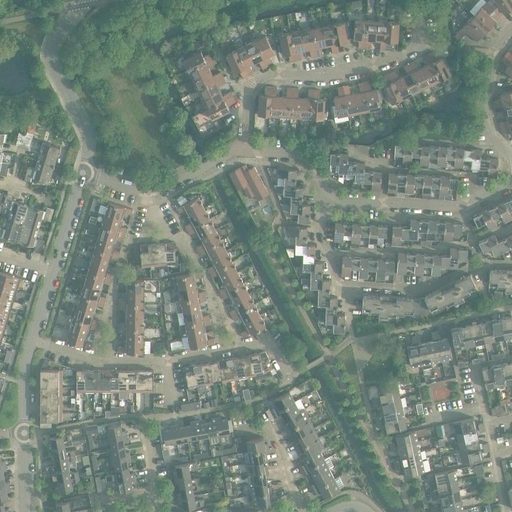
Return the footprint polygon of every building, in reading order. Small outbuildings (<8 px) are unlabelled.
[(489,0),(487,2),(499,17),(503,13),(509,10),(511,13),(511,12),(511,6),(507,0),(489,0)] [(474,16),(491,31),(494,28),(491,25),(495,21),(499,17),(487,2),(481,8),(474,16)] [(491,31),(474,16),(462,28),(466,32),(477,41),(485,32),(488,35),(491,31)] [(364,49),(366,21),(355,20),(353,39),(359,39),(358,48),(364,49)] [(366,21),(364,49),(370,49),(371,40),(375,41),(377,21),(366,21)] [(377,21),(375,41),(381,41),(380,50),(385,50),(387,22),(377,21)] [(333,24),(338,52),(344,51),(343,42),(348,41),(344,22),(333,24)] [(387,22),(385,50),(391,51),(392,42),(398,42),(399,23),(387,22)] [(322,27),(326,46),(331,45),(332,53),(338,52),(333,24),(322,27)] [(311,29),(317,56),(323,55),(321,47),(326,46),(322,27),(311,29)] [(458,32),(455,35),(460,39),(466,32),(462,28),(458,32)] [(301,31),(305,50),(310,49),(311,58),(317,56),(311,29),(301,31)] [(290,33),(296,61),(302,60),(300,51),(305,50),(301,31),(290,33)] [(296,61),(290,33),(280,35),(283,54),(288,53),(290,62),(296,61)] [(255,41),(268,66),(273,64),(269,55),(274,53),(268,41),(271,40),(268,34),(255,41)] [(201,39),(192,44),(194,49),(204,45),(201,39)] [(246,45),(254,63),(258,61),(262,69),(268,66),(255,41),(246,45)] [(236,50),(248,76),(254,73),(250,65),(254,63),(246,45),(236,50)] [(239,70),(243,78),(248,76),(236,50),(224,56),(227,62),(229,62),(234,72),(239,70)] [(188,70),(214,58),(211,53),(204,56),(201,51),(183,60),(188,70)] [(429,54),(441,80),(451,75),(442,57),(437,60),(433,52),(429,54)] [(427,65),(423,67),(431,85),(441,80),(429,54),(423,57),(427,65)] [(511,61),(504,55),(501,60),(508,66),(504,70),(511,76),(511,61)] [(214,58),(188,70),(193,80),(211,71),(209,67),(216,63),(214,58)] [(421,90),(431,85),(423,67),(418,69),(414,61),(409,63),(421,90)] [(403,77),(412,94),(421,90),(409,63),(404,66),(408,74),(403,77)] [(412,94),(403,77),(399,79),(395,70),(389,73),(402,99),(412,94)] [(198,90),(223,77),(220,72),(213,76),(211,71),(193,80),(198,90)] [(392,104),(402,99),(389,73),(384,76),(388,84),(381,88),(384,97),(388,95),(392,104)] [(223,77),(198,90),(202,100),(220,91),(218,86),(226,83),(223,77)] [(364,83),(370,110),(381,108),(377,89),(372,90),(370,81),(364,83)] [(355,94),(359,112),(370,110),(364,83),(358,84),(360,93),(355,94)] [(343,87),(349,114),(359,112),(355,94),(350,95),(348,86),(343,87)] [(269,115),(271,87),(265,87),(264,95),(259,95),(258,106),(255,106),(255,111),(258,111),(258,115),(269,115)] [(271,87),(269,115),(280,116),(281,96),(276,96),(276,88),(271,87)] [(349,114),(343,87),(337,88),(339,97),(334,98),(337,117),(349,114)] [(281,96),(280,116),(291,117),(292,89),(287,88),(286,97),(281,96)] [(292,89),(291,117),(301,117),(303,98),(298,97),(298,89),(292,89)] [(303,98),(301,117),(312,118),(314,90),(308,90),(308,98),(303,98)] [(314,90),(312,118),(323,119),(326,119),(327,113),(323,113),(324,99),(319,99),(320,91),(314,90)] [(494,107),(511,102),(511,90),(499,94),(501,99),(493,101),(494,107)] [(220,91),(202,100),(207,109),(232,97),(230,92),(222,95),(220,91)] [(232,97),(207,109),(212,119),(230,111),(228,106),(235,102),(232,97)] [(511,102),(494,107),(496,113),(504,111),(506,115),(511,113),(511,102)] [(511,113),(506,115),(507,120),(499,122),(500,128),(511,124),(511,113)] [(511,124),(500,128),(502,133),(510,131),(511,136),(511,124)] [(29,129),(28,135),(26,134),(23,146),(30,148),(33,136),(32,136),(34,131),(29,129)] [(23,146),(26,134),(19,133),(16,144),(23,146)] [(41,162),(55,166),(60,148),(43,143),(40,151),(44,152),(41,162)] [(412,156),(413,145),(405,145),(405,144),(402,143),(402,144),(396,144),(395,155),(403,155),(402,163),(412,164),(412,156)] [(412,156),(420,157),(420,165),(429,165),(429,157),(430,146),(422,146),(422,145),(419,145),(413,145),(412,156)] [(429,157),(438,158),(437,166),(446,166),(447,158),(446,158),(447,147),(440,147),(440,146),(436,146),(436,147),(430,146),(429,157)] [(446,158),(447,158),(455,159),(454,167),(463,168),(464,160),(463,160),(464,149),(457,148),(457,147),(454,147),(454,148),(447,147),(446,158)] [(463,160),(464,160),(471,160),(471,168),(480,169),(481,158),(482,150),(474,149),(470,148),(470,149),(464,149),(463,160)] [(348,162),(349,154),(340,153),(340,152),(337,152),(337,153),(331,153),(330,164),(339,164),(338,172),(339,172),(344,172),(347,173),(348,162)] [(481,158),(480,169),(488,169),(488,178),(497,179),(498,159),(490,158),(487,157),(487,158),(481,158)] [(348,162),(347,173),(355,173),(354,181),(360,181),(364,182),(365,171),(365,163),(357,162),(357,161),(354,161),(354,162),(348,162)] [(0,174),(6,176),(8,164),(0,162),(0,174)] [(28,168),(24,180),(31,182),(32,178),(49,183),(51,177),(54,166),(55,166),(41,162),(38,171),(28,168)] [(246,165),(241,168),(229,174),(238,190),(243,187),(247,196),(253,193),(257,201),(269,194),(254,167),(248,170),(246,165)] [(54,166),(51,177),(60,180),(63,169),(54,166)] [(295,186),(295,180),(296,180),(296,178),(295,178),(296,169),(277,168),(276,177),(284,177),(283,186),(295,186)] [(365,171),(364,182),(371,182),(371,190),(380,191),(381,173),(374,172),(374,171),(371,171),(371,172),(365,171)] [(388,173),(387,191),(396,192),(397,184),(405,185),(406,174),(401,174),(401,173),(398,173),(398,174),(388,173)] [(405,185),(404,192),(413,193),(414,185),(422,186),(423,186),(423,175),(418,175),(418,174),(415,174),(415,175),(406,174),(405,185)] [(423,186),(422,186),(422,194),(430,194),(431,186),(439,187),(440,176),(435,176),(435,175),(432,175),(432,176),(423,175),(423,186)] [(439,187),(439,195),(444,195),(448,195),(448,188),(457,188),(458,178),(452,177),(453,176),(449,176),(449,177),(440,176),(439,187)] [(295,186),(283,186),(283,191),(283,195),(291,195),(290,203),(301,204),(302,198),(303,198),(303,195),(302,195),(302,187),(295,186)] [(10,220),(24,224),(29,206),(12,201),(13,197),(6,195),(2,207),(13,210),(10,220)] [(93,197),(90,209),(94,211),(98,199),(93,197)] [(189,215),(204,208),(198,197),(176,208),(179,213),(186,209),(189,215)] [(509,211),(504,201),(497,205),(496,204),(494,206),(489,209),(494,218),(501,215),(504,222),(511,218),(511,216),(509,211)] [(105,214),(121,219),(123,212),(131,214),(132,209),(109,202),(105,214)] [(301,204),(290,203),(290,204),(290,212),(298,213),(297,221),(308,222),(308,216),(309,216),(309,213),(308,213),(309,204),(301,204)] [(290,204),(280,204),(283,212),(290,212),(290,204)] [(29,206),(24,224),(37,228),(40,218),(50,222),(54,209),(47,207),(46,211),(29,206)] [(204,208),(189,215),(193,222),(185,226),(187,230),(209,219),(204,208)] [(494,218),(489,209),(481,212),(478,213),(478,214),(473,217),(478,226),(485,222),(489,230),(497,225),(494,218)] [(102,225),(125,233),(127,228),(119,226),(121,219),(105,214),(102,225)] [(209,219),(187,230),(190,234),(197,230),(200,237),(215,229),(209,219)] [(410,227),(409,238),(418,238),(419,230),(427,231),(428,220),(422,220),(422,219),(419,219),(419,220),(410,219),(410,227)] [(24,224),(10,220),(7,230),(0,227),(0,240),(0,241),(1,237),(18,242),(24,224)] [(427,231),(427,239),(435,240),(436,231),(444,232),(445,221),(439,221),(439,220),(436,220),(436,221),(428,220),(427,231)] [(444,232),(443,240),(453,241),(453,233),(462,233),(463,223),(457,222),(457,221),(454,221),(454,222),(445,221),(444,232)] [(343,233),(351,234),(352,234),(352,223),(347,223),(347,222),(343,222),(343,223),(335,222),(334,241),(343,241),(343,233)] [(352,234),(351,234),(351,242),(359,243),(360,243),(361,234),(369,235),(370,225),(364,224),(364,223),(361,223),(361,224),(352,223),(352,234)] [(24,224),(18,242),(35,247),(34,251),(41,253),(44,241),(34,238),(37,228),(24,224)] [(369,235),(368,243),(377,244),(378,236),(386,236),(387,226),(381,225),(381,224),(378,224),(378,225),(370,225),(369,235)] [(98,237),(114,242),(116,235),(124,237),(125,233),(102,225),(98,237)] [(306,244),(306,239),(307,239),(307,236),(306,236),(306,227),(288,226),(287,235),(295,236),(295,244),(306,244)] [(410,227),(404,227),(404,226),(401,226),(401,227),(393,226),(391,245),(401,245),(401,237),(409,238),(410,227)] [(215,229),(200,237),(204,243),(196,247),(198,251),(220,240),(215,229)] [(498,242),(495,234),(487,238),(487,237),(484,238),(485,239),(479,242),(484,252),(491,248),(495,255),(503,251),(498,242)] [(498,242),(503,251),(510,247),(511,251),(511,234),(506,238),(505,237),(503,238),(503,239),(498,242)] [(95,248),(118,256),(120,251),(112,248),(114,242),(98,237),(95,248)] [(220,240),(198,251),(201,256),(208,252),(211,258),(226,250),(220,240)] [(165,243),(167,265),(176,264),(174,242),(165,243)] [(157,244),(159,266),(167,265),(165,243),(157,244)] [(148,245),(150,267),(159,266),(157,244),(148,245)] [(306,244),(295,244),(295,253),(303,253),(302,261),(313,262),(313,261),(314,256),(314,253),(313,253),(314,244),(306,244)] [(150,267),(148,245),(139,245),(141,264),(142,267),(150,267)] [(450,256),(449,266),(458,267),(459,259),(467,260),(468,249),(462,248),(462,247),(459,247),(459,248),(450,247),(450,256)] [(91,260),(107,265),(109,258),(117,260),(118,256),(95,248),(91,260)] [(226,250),(211,258),(215,264),(207,268),(210,273),(231,261),(226,250)] [(415,264),(416,254),(410,253),(410,252),(407,251),(406,253),(398,252),(397,271),(406,272),(407,263),(415,264)] [(415,264),(414,272),(423,273),(424,264),(432,265),(433,255),(427,255),(427,253),(424,253),(424,254),(416,254),(415,264)] [(432,265),(432,273),(437,274),(441,274),(441,266),(449,266),(450,256),(444,256),(444,255),(441,254),(441,256),(433,255),(432,265)] [(342,257),(341,275),(350,276),(351,268),(359,268),(360,258),(354,258),(354,256),(351,256),(351,257),(342,257)] [(359,268),(358,276),(367,277),(368,269),(376,270),(377,259),(372,259),(372,257),(369,257),(368,259),(360,258),(359,268)] [(377,259),(376,270),(376,278),(381,278),(384,278),(385,270),(393,271),(394,261),(389,260),(389,259),(385,258),(385,260),(377,259)] [(107,265),(91,260),(88,272),(111,279),(113,274),(105,272),(107,265)] [(231,261),(210,273),(212,277),(219,273),(223,280),(237,272),(231,261)] [(321,279),(321,273),(322,273),(322,270),(321,270),(321,262),(313,261),(313,262),(302,261),(302,270),(310,270),(310,279),(321,279)] [(489,280),(489,284),(497,284),(497,288),(504,288),(503,292),(505,292),(505,296),(507,296),(508,292),(511,292),(511,271),(507,272),(507,271),(490,270),(489,280)] [(0,285),(17,290),(21,278),(0,272),(0,285)] [(84,283),(100,288),(102,281),(110,284),(111,279),(88,272),(84,283)] [(179,289),(195,286),(194,278),(202,277),(201,272),(176,276),(179,289)] [(218,290),(221,294),(243,283),(237,272),(223,280),(226,286),(218,290)] [(424,313),(431,312),(430,309),(437,305),(439,309),(445,306),(447,310),(449,309),(448,305),(454,302),(456,305),(462,302),(464,305),(466,304),(464,301),(466,300),(464,297),(471,294),(469,290),(476,287),(475,284),(470,274),(454,282),(455,283),(449,286),(440,290),(440,289),(424,297),(421,297),(424,313)] [(321,279),(310,279),(310,288),(318,288),(317,296),(328,296),(329,290),(329,288),(329,279),(321,279)] [(127,292),(144,292),(144,280),(119,280),(119,285),(127,285),(127,292)] [(81,295),(104,302),(106,297),(98,295),(100,288),(84,283),(81,295)] [(231,295),(234,301),(248,293),(243,283),(221,294),(223,299),(231,295)] [(17,290),(0,285),(0,297),(14,302),(17,290)] [(195,286),(179,289),(181,300),(205,296),(204,291),(196,292),(195,286)] [(16,297),(26,300),(28,292),(18,290),(16,297)] [(118,304),(144,304),(144,292),(127,292),(127,299),(118,299),(118,304)] [(254,304),(248,293),(234,301),(237,307),(229,311),(232,315),(254,304)] [(77,306),(93,311),(95,304),(103,307),(104,302),(81,295),(77,306)] [(362,306),(362,309),(370,310),(370,314),(377,314),(377,318),(378,318),(378,321),(381,322),(381,318),(386,318),(386,315),(396,315),(395,319),(396,319),(396,323),(401,323),(401,319),(397,319),(398,316),(405,316),(405,312),(413,312),(413,315),(420,314),(417,298),(414,299),(396,298),(396,299),(381,298),(381,296),(363,295),(362,306)] [(205,296),(181,300),(183,312),(199,309),(198,302),(206,300),(205,296)] [(328,296),(317,296),(317,305),(325,305),(325,314),(336,314),(336,313),(336,308),(337,308),(337,305),(336,305),(337,296),(328,296)] [(0,309),(10,313),(14,302),(0,297),(0,309)] [(127,316),(144,316),(144,304),(118,304),(118,309),(127,309),(127,316)] [(245,322),(259,315),(254,304),(232,315),(234,320),(242,316),(245,322)] [(74,318),(97,325),(99,320),(91,318),(93,311),(77,306),(74,318)] [(199,309),(183,312),(185,324),(210,319),(209,314),(201,316),(199,309)] [(0,322),(7,325),(10,313),(0,310),(0,322)] [(336,314),(325,314),(325,322),(333,323),(333,331),(337,331),(343,332),(343,325),(344,325),(344,323),(344,314),(336,313),(336,314)] [(259,315),(245,322),(248,329),(241,332),(243,337),(265,326),(259,315)] [(118,328),(143,328),(144,316),(127,316),(127,323),(118,323),(118,328)] [(501,318),(505,338),(511,336),(511,323),(510,316),(501,318)] [(70,329),(86,334),(88,328),(96,330),(97,325),(74,318),(70,329)] [(505,338),(501,318),(491,320),(495,340),(505,338)] [(210,319),(185,324),(188,336),(204,333),(202,325),(211,324),(210,319)] [(481,323),(485,342),(495,340),(491,320),(481,323)] [(485,342),(481,323),(471,325),(475,344),(485,342)] [(461,327),(465,347),(475,344),(471,325),(461,327)] [(465,347),(461,327),(450,329),(455,349),(465,347)] [(126,340),(143,340),(143,328),(118,328),(118,333),(127,333),(126,340)] [(86,334),(70,329),(67,341),(90,348),(92,343),(84,341),(86,334)] [(184,349),(190,348),(214,343),(213,338),(205,339),(204,333),(188,336),(182,337),(184,349)] [(413,345),(407,347),(411,367),(422,365),(418,344),(417,345),(417,341),(421,341),(420,336),(412,338),(413,342),(412,343),(413,345)] [(437,340),(442,360),(452,358),(448,338),(437,340)] [(143,340),(126,340),(126,347),(118,347),(118,352),(143,353),(143,340)] [(427,342),(432,362),(442,360),(437,340),(427,342)] [(418,344),(422,365),(432,362),(427,342),(418,344)] [(272,374),(269,370),(272,368),(268,359),(268,358),(265,352),(250,354),(254,376),(255,379),(269,377),(272,374)] [(242,356),(247,377),(254,376),(250,354),(242,356)] [(247,377),(242,356),(234,357),(238,379),(247,377)] [(226,359),(230,380),(238,379),(234,357),(226,359)] [(217,361),(222,382),(230,380),(226,359),(217,361)] [(44,360),(40,370),(45,370),(49,362),(44,360)] [(209,362),(214,383),(222,382),(217,361),(209,362)] [(214,383),(209,362),(201,364),(206,391),(205,385),(214,383)] [(502,364),(506,384),(511,383),(511,362),(502,364)] [(193,365),(197,387),(198,392),(206,391),(201,364),(193,365)] [(492,366),(496,386),(506,384),(502,364),(492,366)] [(197,387),(193,365),(184,367),(188,388),(197,387)] [(496,386),(492,366),(482,368),(486,389),(496,386)] [(40,379),(62,379),(62,370),(45,370),(40,370),(40,379)] [(85,392),(85,370),(76,370),(76,392),(85,392)] [(85,370),(85,392),(94,392),(93,370),(85,370)] [(93,370),(94,392),(102,392),(102,370),(93,370)] [(102,370),(102,392),(111,392),(110,370),(102,370)] [(110,370),(111,392),(119,392),(119,370),(110,370)] [(119,370),(119,392),(127,392),(127,370),(119,370)] [(127,370),(127,392),(136,392),(136,370),(127,370)] [(136,370),(136,392),(144,392),(144,370),(136,370)] [(144,370),(144,392),(153,392),(153,370),(144,370)] [(62,379),(40,379),(40,387),(62,387),(62,379)] [(62,387),(40,387),(40,396),(62,396),(62,387)] [(377,397),(377,398),(371,399),(373,408),(379,406),(378,402),(380,402),(400,398),(398,387),(378,391),(379,397),(377,397)] [(267,415),(294,401),(289,391),(274,399),(277,405),(265,411),(267,415)] [(62,396),(40,396),(40,404),(62,404),(62,396)] [(382,412),(402,408),(400,398),(380,402),(382,412)] [(294,401),(267,415),(270,420),(281,414),(284,419),(288,417),(299,411),(294,401)] [(62,404),(40,404),(40,412),(62,413),(62,404)] [(192,404),(180,406),(181,413),(193,411),(192,404)] [(501,406),(502,413),(511,411),(511,410),(511,404),(501,406)] [(119,407),(110,407),(110,416),(112,416),(119,414),(119,412),(119,407)] [(288,417),(291,422),(283,426),(286,430),(309,418),(304,409),(303,408),(299,411),(288,417)] [(384,417),(381,418),(376,419),(377,427),(383,426),(382,422),(385,422),(404,418),(402,408),(382,412),(384,417)] [(40,412),(40,428),(48,428),(52,427),(52,422),(62,422),(62,413),(40,412)] [(216,417),(216,420),(219,436),(225,435),(225,433),(230,432),(227,418),(221,420),(220,416),(216,417)] [(206,423),(208,436),(209,438),(219,436),(216,420),(216,417),(211,418),(212,421),(206,423)] [(309,418),(286,430),(288,435),(295,431),(298,436),(313,428),(309,418)] [(385,422),(387,432),(407,428),(404,418),(385,422)] [(454,422),(456,433),(476,429),(479,428),(478,424),(475,424),(474,418),(454,422)] [(208,436),(206,423),(200,424),(199,420),(194,421),(198,440),(204,439),(204,437),(208,436)] [(184,427),(187,439),(191,439),(192,441),(198,440),(194,421),(190,422),(190,425),(184,427)] [(96,424),(86,426),(87,434),(87,435),(91,434),(98,433),(96,424)] [(108,439),(126,435),(125,430),(122,431),(121,424),(108,427),(109,432),(107,432),(108,439)] [(187,439),(184,427),(179,428),(178,424),(173,425),(177,444),(183,443),(182,440),(187,439)] [(177,444),(173,425),(169,426),(169,429),(163,431),(165,444),(170,443),(171,445),(177,444)] [(313,428),(298,436),(301,441),(293,445),(296,449),(318,438),(313,428)] [(458,443),(478,439),(476,429),(456,433),(458,443)] [(398,445),(418,441),(416,431),(396,435),(398,445)] [(49,449),(65,446),(64,441),(72,439),(71,434),(49,438),(51,444),(48,445),(49,449)] [(112,449),(125,446),(123,440),(127,440),(126,435),(108,439),(109,445),(111,444),(112,449)] [(248,452),(268,448),(267,443),(265,444),(263,437),(246,441),(248,451),(248,452)] [(318,438),(296,449),(298,454),(305,450),(308,455),(319,449),(320,450),(323,448),(323,447),(318,438)] [(478,439),(458,443),(460,453),(489,447),(488,442),(483,443),(484,448),(480,448),(478,439)] [(418,441),(398,445),(400,455),(420,451),(418,441)] [(53,460),(71,456),(75,456),(74,450),(66,452),(65,446),(49,449),(49,454),(52,454),(53,460)] [(125,446),(112,449),(112,453),(110,453),(111,460),(130,456),(129,451),(126,452),(125,446)] [(489,447),(460,453),(463,463),(482,459),(481,452),(489,451),(489,447)] [(243,452),(245,463),(250,462),(262,460),(262,461),(267,460),(266,453),(269,453),(268,448),(248,452),(248,451),(243,452)] [(299,466),(301,471),(324,459),(320,450),(319,449),(308,455),(303,457),(306,463),(299,466)] [(395,467),(422,461),(420,451),(400,455),(401,460),(399,460),(399,461),(394,462),(395,467)] [(71,456),(53,460),(54,466),(51,466),(52,471),(69,468),(68,462),(76,461),(75,456),(71,456)] [(115,470),(128,468),(127,462),(131,461),(130,456),(111,460),(113,466),(114,465),(115,470)] [(324,459),(301,471),(304,475),(311,472),(314,477),(329,469),(333,467),(328,457),(324,459)] [(245,463),(247,474),(267,470),(266,465),(263,466),(262,461),(262,460),(250,462),(245,463)] [(395,467),(396,471),(401,470),(401,471),(403,471),(404,475),(424,471),(422,461),(395,467)] [(174,477),(190,474),(189,469),(197,468),(196,462),(175,466),(176,472),(173,473),(174,477)] [(57,481),(79,477),(78,471),(70,473),(69,468),(52,471),(53,475),(56,475),(57,481)] [(114,475),(115,481),(134,477),(133,473),(129,473),(128,468),(115,470),(116,474),(114,475)] [(329,469),(314,477),(316,482),(309,486),(311,490),(334,478),(329,469)] [(249,485),(266,481),(265,476),(268,475),(267,470),(247,474),(249,485)] [(437,485),(457,480),(454,470),(434,474),(432,474),(427,475),(428,480),(435,478),(437,485)] [(178,482),(179,487),(200,484),(205,483),(204,478),(191,480),(190,474),(174,477),(175,482),(178,482)] [(334,478),(311,490),(313,494),(321,491),(324,496),(343,486),(339,476),(334,479),(334,478)] [(4,477),(0,477),(0,488),(10,487),(9,482),(5,482),(4,477)] [(79,477),(57,481),(58,487),(55,487),(56,492),(73,489),(72,483),(80,482),(79,477)] [(134,477),(115,481),(116,487),(118,487),(119,492),(132,489),(131,483),(135,482),(134,477)] [(457,480),(437,485),(439,494),(459,490),(457,480)] [(251,495),(271,492),(270,487),(267,487),(266,481),(249,485),(251,495)] [(177,494),(178,499),(194,496),(193,490),(201,489),(200,484),(179,487),(180,493),(177,494)] [(10,487),(0,488),(0,499),(8,498),(7,492),(10,491),(10,487)] [(459,490),(439,494),(441,504),(461,500),(459,490)] [(271,492),(251,495),(253,506),(270,503),(269,497),(272,497),(271,492)] [(194,496),(178,499),(178,503),(182,503),(183,509),(204,505),(203,500),(195,501),(194,496)] [(53,511),(70,511),(69,507),(78,506),(77,500),(55,504),(57,510),(53,511)] [(441,504),(442,508),(440,509),(440,510),(435,511),(434,511),(452,511),(463,510),(461,500),(441,504)] [(0,511),(9,511),(9,509),(5,510),(4,503),(0,503),(0,511)]
